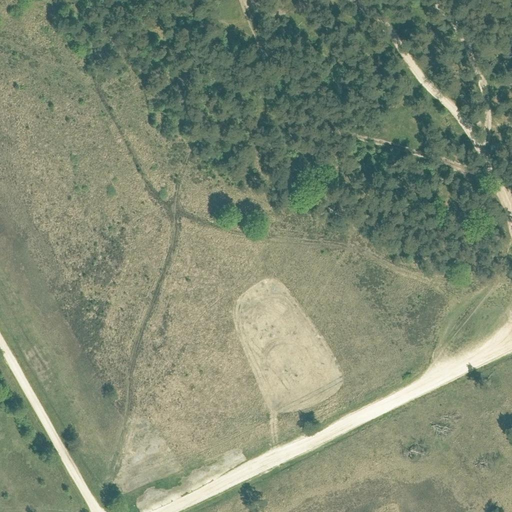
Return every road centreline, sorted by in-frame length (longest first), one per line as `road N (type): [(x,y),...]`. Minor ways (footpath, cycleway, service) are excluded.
road 1 (track): [(169,511),(511,343)]
road 2 (track): [(493,178),(239,101)]
road 3 (track): [(511,218),(475,139),(363,0)]
road 4 (track): [(97,511),(0,340)]
road 5 (track): [(426,383),(455,323),(511,254)]
